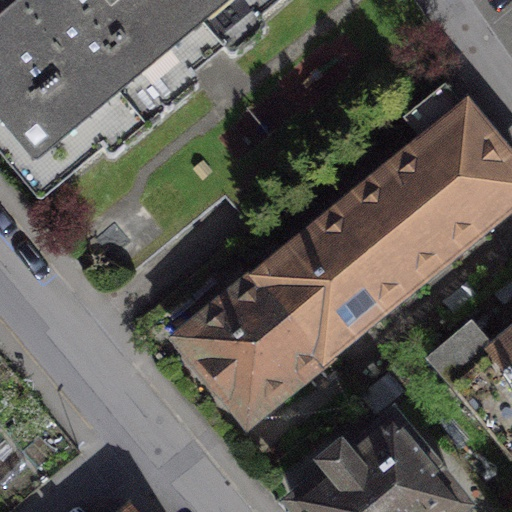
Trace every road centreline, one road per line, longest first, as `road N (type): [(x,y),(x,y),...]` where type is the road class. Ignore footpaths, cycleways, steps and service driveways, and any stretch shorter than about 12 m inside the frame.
road 1 (residential): [(0,267),(146,438)]
road 2 (residential): [(435,0),(511,113)]
